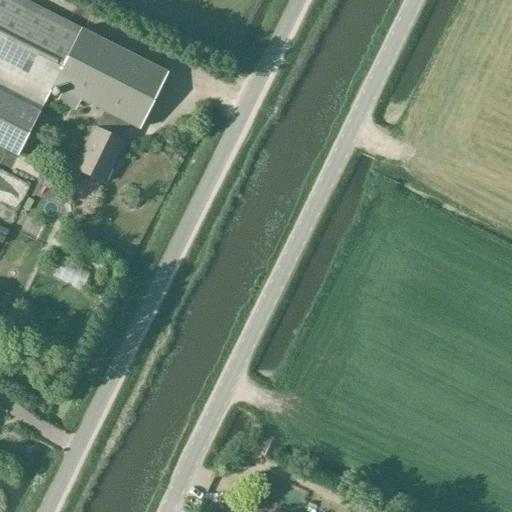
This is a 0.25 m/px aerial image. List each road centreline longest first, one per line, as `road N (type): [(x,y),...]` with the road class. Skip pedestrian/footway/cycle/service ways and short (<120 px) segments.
road 1 (unclassified): [(47,511),(300,0)]
road 2 (tertiary): [(166,511),(416,0)]
